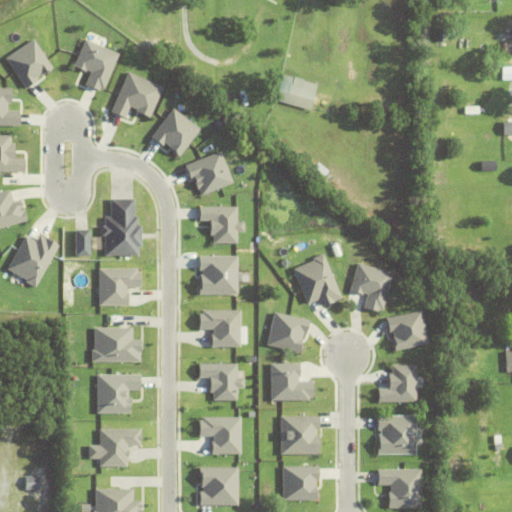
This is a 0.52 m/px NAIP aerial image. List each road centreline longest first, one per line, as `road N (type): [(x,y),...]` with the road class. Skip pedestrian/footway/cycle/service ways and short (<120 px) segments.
road 1 (residential): [(166,511),(161,195),(122,159),(64,156)]
road 2 (residential): [(345,511),(344,350)]
